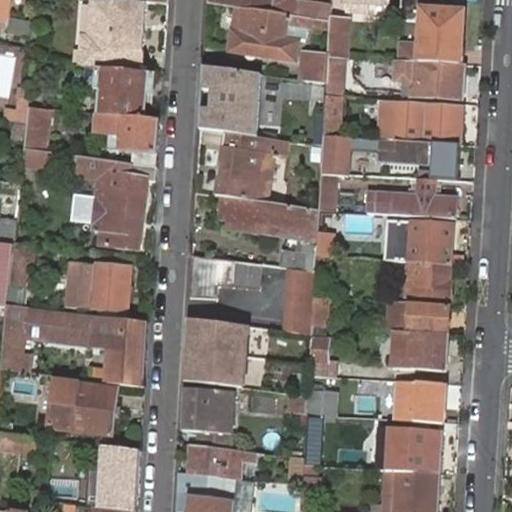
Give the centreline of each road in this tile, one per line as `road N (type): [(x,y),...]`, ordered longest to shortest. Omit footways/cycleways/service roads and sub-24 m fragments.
road 1 (residential): [(159,511),(192,0)]
road 2 (residential): [(510,0),(490,353)]
road 3 (residential): [(490,353),(480,511)]
